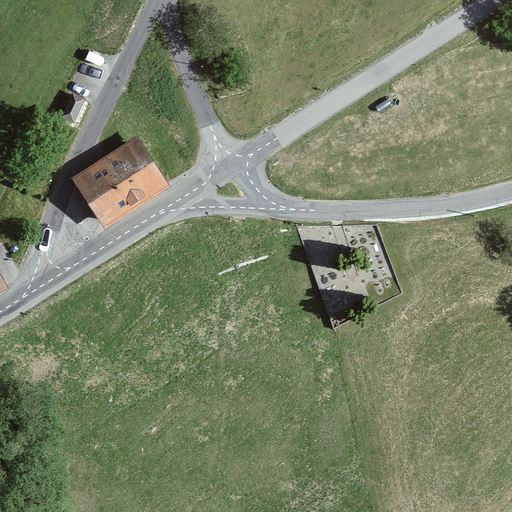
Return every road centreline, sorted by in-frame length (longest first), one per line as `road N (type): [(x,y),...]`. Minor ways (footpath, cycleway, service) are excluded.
road 1 (unclassified): [(34,296),(150,0)]
road 2 (unclassified): [(241,165),(500,0)]
road 3 (tertiary): [(263,213),(453,216),(511,200)]
road 4 (unclassified): [(168,0),(187,66),(241,165)]
road 5 (tertiary): [(138,240),(215,216),(263,213)]
road 6 (tertiary): [(138,240),(241,165)]
